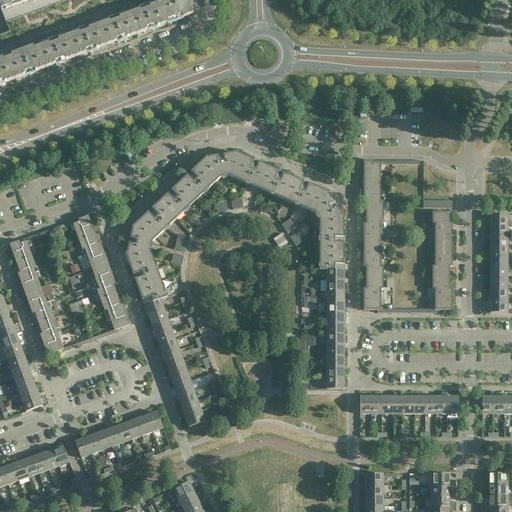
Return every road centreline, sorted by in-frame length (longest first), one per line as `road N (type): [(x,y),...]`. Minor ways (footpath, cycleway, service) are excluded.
road 1 (residential): [(469,162),(226,131),(186,140),(97,197),(0,231)]
road 2 (residential): [(470,511),(469,162)]
road 3 (residential): [(0,105),(193,33),(208,19),(209,0)]
road 4 (tertiary): [(493,58),(290,47)]
road 5 (tertiary): [(289,66),(492,76)]
road 6 (tertiary): [(235,53),(86,119)]
road 7 (tertiary): [(86,119),(240,72)]
